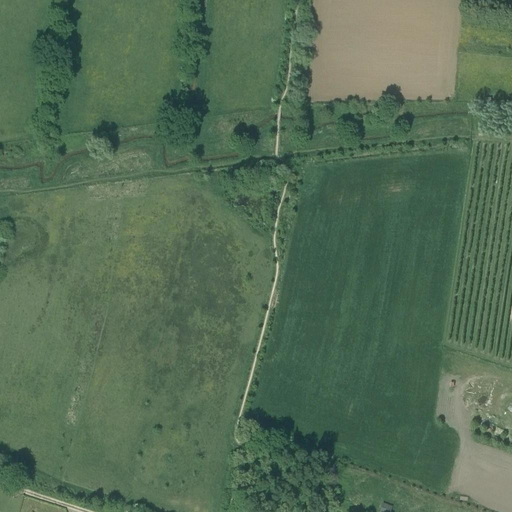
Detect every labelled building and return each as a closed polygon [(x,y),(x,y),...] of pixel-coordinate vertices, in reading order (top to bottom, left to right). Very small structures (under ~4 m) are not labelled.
[(161,261),(161,250),(148,249),(148,260),(161,261)] [(175,262),(175,252),(165,252),(164,261),(175,262)] [(109,364),(128,363),(127,344),(107,345),(109,364)] [(111,380),(102,396),(121,406),(129,390),(111,380)] [(108,413),(106,432),(124,434),(126,415),(108,413)] [(157,448),(167,450),(171,429),(161,427),(157,448)] [(136,439),(138,432),(130,430),(126,445),(120,443),(118,451),(136,454),(139,440),(136,439)] [(182,454),(192,456),(196,434),(186,431),(182,454)]
